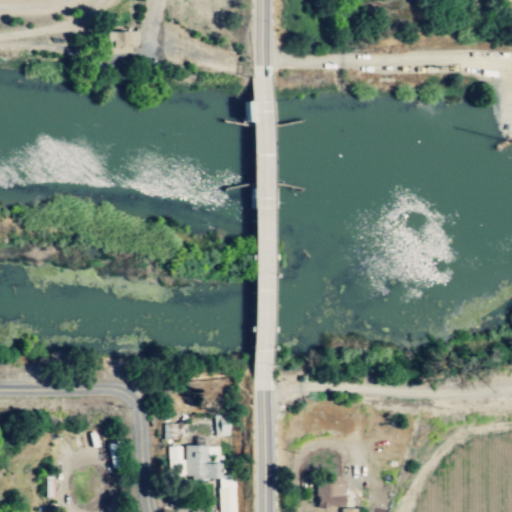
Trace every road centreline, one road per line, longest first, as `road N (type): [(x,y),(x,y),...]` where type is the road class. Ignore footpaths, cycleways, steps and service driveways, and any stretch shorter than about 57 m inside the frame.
road 1 (secondary): [(258,75),(259,380)]
road 2 (residential): [(259,394),(303,386),(511,389)]
road 3 (residential): [(259,60),(511,72)]
road 4 (residential): [(150,511),(140,416),(116,389),(0,390)]
road 5 (track): [(398,511),(439,443),(511,421)]
road 6 (secondary): [(259,380),(260,511)]
